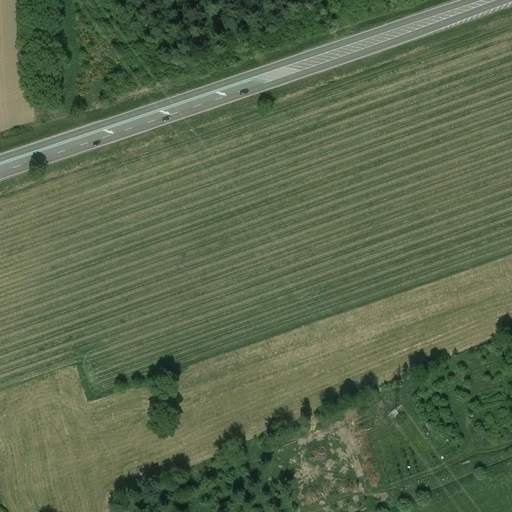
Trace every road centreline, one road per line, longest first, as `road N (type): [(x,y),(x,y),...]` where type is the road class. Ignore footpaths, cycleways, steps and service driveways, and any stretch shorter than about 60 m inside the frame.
road 1 (trunk): [(0,172),(508,0)]
road 2 (trunk): [(475,0),(0,159)]
